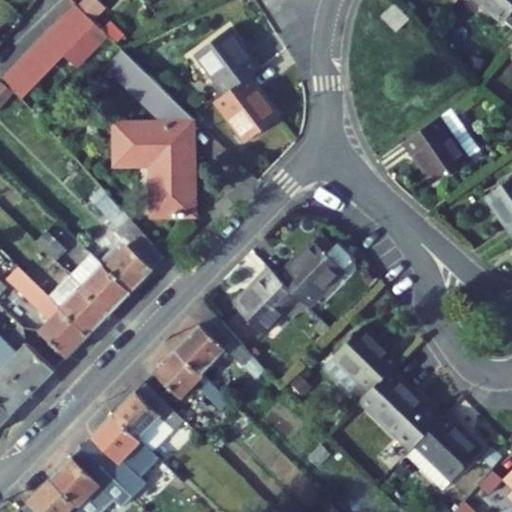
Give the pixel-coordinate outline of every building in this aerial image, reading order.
[(94,0),(83,0),(78,5),(93,21),(104,10),(94,0)] [(511,11),(511,0),(472,0),(502,24),(511,11)] [(76,4),(2,77),(22,98),(97,25),(76,4)] [(396,5),(382,18),(398,34),(411,21),(396,5)] [(249,82),(261,73),(231,32),(198,57),(228,98),(249,82)] [(121,51),(106,67),(156,116),(156,132),(118,132),(118,170),(157,169),(158,213),(192,213),(191,149),(180,138),(191,127),(194,123),(121,51)] [(280,124),(249,82),(228,98),(218,105),(249,147),(280,124)] [(0,109),(11,92),(0,85),(0,109)] [(458,116),(407,145),(432,189),(470,168),(468,165),(482,158),(458,116)] [(191,149),(191,127),(180,138),(191,149)] [(511,179),(486,195),(511,240),(511,179)] [(131,294),(164,260),(129,221),(116,235),(128,246),(111,264),(105,259),(102,263),(104,265),(131,294)] [(315,240),(278,277),(298,297),(308,306),(352,261),(351,255),(337,242),(327,252),(315,240)] [(83,287),(111,315),(131,294),(104,265),(83,287)] [(278,277),(269,267),(233,304),(262,333),(298,297),(278,277)] [(65,312),(90,336),(111,315),(83,287),(62,309),(65,312)] [(171,348),(196,372),(217,351),(220,354),(224,349),(239,364),(250,353),(209,308),(171,348)] [(69,358),(90,336),(65,312),(44,333),(69,358)] [(391,374),(399,366),(365,330),(336,358),(361,384),(352,393),(361,402),(391,374)] [(196,372),(171,348),(150,370),(176,396),(192,380),(197,385),(193,388),(210,405),(219,395),(196,372)] [(8,370),(34,395),(53,376),(27,351),(8,370)] [(0,403),(13,416),(34,395),(8,370),(0,361),(0,403)] [(391,374),(361,402),(410,453),(417,447),(439,425),(391,374)] [(185,416),(148,381),(117,411),(143,436),(164,415),(176,426),(185,416)] [(464,401),(448,417),(459,427),(474,412),(464,401)] [(0,430),(13,416),(0,403),(0,430)] [(84,445),(112,473),(146,440),(143,436),(117,411),(84,445)] [(459,427),(448,417),(439,425),(417,447),(453,482),(483,454),(459,427)] [(84,445),(53,477),(81,505),(112,473),(84,445)] [(511,508),(511,454),(507,450),(485,472),(496,482),(491,487),(511,508)] [(53,477),(23,507),(28,511),(68,511),(73,507),(77,511),(78,511),(83,507),(81,505),(53,477)]
